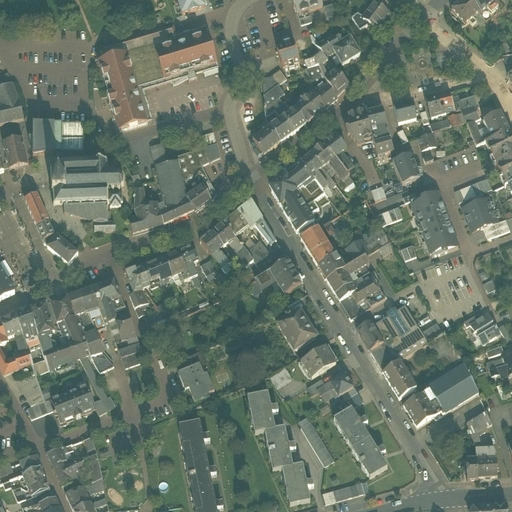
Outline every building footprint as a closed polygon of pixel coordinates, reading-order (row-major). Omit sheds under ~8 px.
[(176,0),(182,16),(205,9),(201,0),(176,0)] [(294,9),(296,16),(297,16),(308,13),(322,9),(319,0),(291,0),(293,3),(292,4),(293,9),(294,9)] [(473,20),(479,15),(465,0),(451,12),(465,27),(469,24),(472,27),(476,24),(473,20)] [(465,0),(479,15),(480,17),(485,12),(487,11),(491,15),(498,9),(494,4),(498,1),(497,0),(465,0)] [(498,9),(500,12),(504,8),(498,1),(494,4),(498,9)] [(351,20),(359,33),(367,28),(369,26),(375,30),(382,20),(384,21),(389,14),(375,4),(363,19),(357,15),(353,18),(353,19),(351,20)] [(323,8),(329,26),(339,22),(334,5),(323,8)] [(480,17),(486,23),(487,24),(491,19),(485,12),(480,17)] [(297,16),(301,27),(312,24),(308,13),(297,16)] [(486,23),(480,17),(479,15),(473,20),(476,24),(480,28),(486,23)] [(110,106),(118,133),(147,124),(138,93),(137,89),(166,80),(166,78),(171,77),(172,79),(195,72),(194,70),(200,68),(200,70),(217,65),(208,36),(206,29),(176,38),(162,42),(159,32),(102,48),(105,61),(98,63),(105,88),(108,96),(106,96),(107,98),(109,105),(109,106),(110,106)] [(324,58),(333,52),(332,50),(342,44),(339,38),(334,41),(332,37),(315,47),(321,55),(324,58)] [(350,40),(359,55),(364,52),(355,37),(350,40)] [(350,39),(342,44),(332,50),(333,52),(334,55),(336,58),(340,65),(342,67),(352,61),(360,57),(359,55),(350,40),(350,39)] [(402,53),(406,57),(413,49),(423,47),(432,51),(438,60),(437,70),(430,77),(422,79),(423,86),(435,81),(442,74),(444,64),(442,54),(436,46),(427,41),(417,41),(408,45),(402,53)] [(277,52),(283,70),(288,69),(288,67),(292,65),(293,67),(299,66),(293,43),(280,46),(282,51),(277,52)] [(511,51),(505,44),(500,48),(506,55),(511,51)] [(304,63),(307,70),(318,67),(327,86),(337,100),(349,87),(335,71),(327,78),(322,67),(328,63),(325,60),(324,58),(321,55),(314,61),(304,63)] [(511,56),(502,58),(505,65),(511,64),(511,56)] [(333,69),(340,65),(336,58),(328,63),(333,69)] [(327,78),(335,71),(333,69),(328,63),(322,67),(327,78)] [(313,93),(315,95),(327,86),(318,67),(307,70),(305,71),(310,82),(313,93)] [(263,85),(263,97),(264,97),(278,87),(286,81),(280,72),(269,79),(263,80),(263,85)] [(0,77),(0,84),(10,80),(8,75),(0,77)] [(0,126),(24,122),(19,103),(12,86),(0,90),(0,126)] [(337,100),(327,86),(315,95),(326,110),(337,101),(337,100)] [(264,108),(264,111),(278,101),(284,96),(278,87),(264,97),(264,108)] [(298,108),(295,110),(305,125),(307,124),(308,125),(314,121),(313,120),(321,114),(321,113),(324,111),(325,111),(313,94),(307,99),(301,103),(296,106),(298,108)] [(446,116),(454,114),(452,106),(450,100),(448,94),(436,97),(441,112),(444,111),(446,116)] [(424,100),(430,121),(437,119),(441,118),(446,116),(444,111),(441,112),(436,97),(424,100)] [(458,97),(450,100),(452,106),(460,103),(458,97)] [(474,99),(460,103),(463,112),(475,108),(476,108),(474,99)] [(274,114),(280,121),(285,117),(283,114),(288,110),(284,105),(282,106),(278,101),(264,111),(265,120),(274,114)] [(460,112),(463,112),(460,103),(452,106),(454,114),(460,112)] [(394,109),(399,126),(416,122),(415,117),(417,116),(416,110),(413,111),(411,104),(394,109)] [(466,125),(467,127),(474,124),(480,121),(475,108),(463,112),(460,112),(462,116),(466,125)] [(299,131),(293,123),(295,121),(290,114),(288,110),(283,114),(285,117),(280,121),(274,126),(269,129),(280,145),(299,131)] [(304,126),(305,125),(295,110),(290,114),(295,121),(293,123),(299,131),(305,126),(304,126)] [(381,111),(364,115),(373,143),(374,145),(389,141),(381,111)] [(364,115),(363,115),(362,113),(347,117),(348,120),(345,121),(346,123),(343,123),(347,138),(350,137),(350,139),(354,143),(355,143),(356,145),(357,147),(373,143),(364,115)] [(423,126),(429,125),(425,113),(420,115),(423,126)] [(489,136),(492,141),(508,133),(499,115),(483,123),(486,129),(489,136)] [(462,116),(457,117),(460,127),(466,125),(462,116)] [(449,121),(451,130),(460,127),(457,117),(448,120),(449,121)] [(451,130),(449,121),(430,126),(430,128),(437,126),(439,133),(451,130)] [(263,134),(269,129),(267,126),(267,124),(266,125),(260,130),(263,134)] [(467,127),(475,146),(476,149),(486,144),(492,141),(489,136),(482,139),(483,140),(481,140),(478,132),(474,124),(467,127)] [(54,125),(54,126),(54,154),(61,154),(61,155),(84,155),(84,126),(62,126),(62,125),(54,125)] [(33,126),(33,138),(28,139),(33,159),(54,155),(54,154),(54,126),(33,126)] [(430,128),(432,135),(439,133),(437,126),(430,128)] [(264,158),(280,145),(269,129),(263,134),(253,142),(254,143),(263,157),(264,158)] [(486,129),(478,132),(481,140),(483,140),(482,139),(489,136),(486,129)] [(397,134),(402,145),(408,142),(402,132),(397,134)] [(502,178),(505,185),(506,187),(508,186),(511,184),(511,140),(508,133),(492,141),(486,144),(492,157),(500,173),(502,178)] [(202,137),(205,149),(217,145),(213,134),(202,137)] [(418,140),(422,152),(436,148),(432,136),(423,139),(418,140)] [(324,146),(335,161),(342,155),(346,152),(335,138),(331,140),(324,146)] [(9,171),(16,170),(15,166),(28,164),(22,140),(3,144),(9,171)] [(377,158),(393,153),(389,141),(374,145),(377,158)] [(258,158),(260,158),(263,157),(254,143),(251,145),(254,149),(254,152),(258,158)] [(204,150),(210,164),(221,159),(217,145),(205,149),(204,150)] [(151,148),(155,168),(167,165),(162,146),(151,148)] [(324,146),(311,156),(325,175),(329,171),(326,167),(330,165),(335,161),(324,146)] [(177,158),(178,163),(186,199),(203,187),(212,203),(217,196),(209,183),(204,185),(202,181),(207,179),(202,168),(210,164),(204,150),(177,158)] [(342,155),(335,161),(346,175),(353,170),(342,155)] [(311,156),(300,164),(325,196),(327,199),(333,195),(332,194),(334,193),(332,191),(335,188),(330,181),(325,175),(311,156)] [(402,188),(420,181),(410,157),(392,164),(402,188)] [(497,174),(500,173),(492,157),(489,159),(497,174)] [(334,175),(342,185),(349,179),(346,175),(335,161),(330,165),(333,169),(330,170),(334,175)] [(94,235),(111,234),(112,233),(113,232),(114,231),(115,229),(114,227),(113,225),(112,224),(110,224),(108,224),(107,212),(108,212),(108,210),(107,210),(107,205),(108,206),(110,206),(110,208),(109,209),(110,210),(111,209),(119,209),(120,210),(121,209),(120,208),(120,205),(121,205),(122,206),(123,205),(122,204),(122,196),(123,195),(122,194),(121,195),(119,195),(119,193),(120,193),(119,191),(122,188),(124,189),(124,187),(123,187),(123,182),(124,182),(124,180),(122,181),(120,178),(120,176),(119,176),(118,177),(114,177),(113,172),(114,170),(113,169),(112,170),(109,170),(109,167),(109,166),(106,163),(105,165),(93,165),(92,164),(91,165),(80,165),(80,163),(78,163),(78,165),(75,166),(75,162),(70,163),(70,166),(66,166),(66,164),(64,164),(64,166),(51,166),(50,165),(49,166),(50,168),(51,194),(54,194),(54,205),(53,207),(54,208),(55,207),(64,206),(64,215),(94,224),(94,235)] [(155,168),(156,170),(157,176),(164,205),(164,206),(166,211),(188,202),(186,199),(178,163),(167,165),(155,168)] [(300,164),(274,185),(277,188),(277,189),(276,189),(275,190),(275,192),(276,193),(272,196),(296,235),(314,224),(310,217),(319,211),(314,204),(325,196),(300,164)] [(325,175),(330,181),(334,175),(330,170),(333,169),(330,165),(326,167),(329,171),(325,175)] [(355,174),(353,170),(346,175),(349,179),(355,174)] [(132,186),(133,192),(135,191),(143,190),(138,176),(131,178),(131,179),(132,186)] [(353,184),(349,179),(342,185),(345,189),(353,184)] [(482,183),(487,194),(492,192),(487,180),(482,183)] [(476,185),(481,196),(487,194),(482,183),(476,185)] [(400,184),(393,186),(396,195),(403,192),(400,184)] [(268,189),(272,196),(276,193),(275,192),(275,190),(276,189),(277,189),(277,188),(274,185),(268,189)] [(471,187),(476,199),(479,197),(481,196),(476,185),(471,187)] [(186,199),(188,202),(194,213),(195,215),(212,203),(203,187),(186,199)] [(465,189),(470,201),(476,199),(471,187),(465,189)] [(382,188),(372,192),(376,204),(387,200),(382,188)] [(460,192),(465,203),(470,201),(465,189),(460,192)] [(129,223),(133,236),(164,227),(160,214),(157,207),(157,206),(157,205),(146,209),(143,190),(135,191),(134,212),(137,220),(129,223)] [(25,201),(37,230),(49,225),(36,196),(34,192),(22,196),(25,201)] [(454,194),(459,205),(465,203),(460,192),(454,194)] [(432,260),(458,250),(455,242),(454,242),(452,238),(453,238),(450,231),(450,232),(447,225),(448,225),(445,217),(444,217),(442,213),(443,213),(441,206),(440,207),(438,202),(440,202),(436,194),(416,202),(410,204),(413,211),(414,211),(419,226),(423,237),(424,237),(430,252),(429,252),(432,260)] [(410,204),(416,202),(414,196),(403,200),(405,206),(410,204)] [(471,201),(473,206),(485,202),(482,196),(471,201)] [(495,221),(489,205),(489,206),(487,201),(485,202),(473,206),(462,211),(472,235),(483,231),(496,226),(494,221),(495,221)] [(188,202),(166,211),(171,223),(194,213),(188,202)] [(238,217),(249,209),(252,206),(251,203),(237,215),(238,217)] [(164,205),(157,207),(160,214),(166,211),(164,206),(164,205)] [(249,209),(238,217),(248,230),(250,232),(255,228),(268,245),(274,241),(253,207),(249,209)] [(376,218),(381,229),(403,220),(399,209),(376,218)] [(164,227),(171,223),(166,211),(160,214),(164,227)] [(237,215),(223,225),(235,240),(248,230),(238,217),(237,215)] [(496,226),(483,231),(487,242),(509,233),(505,222),(497,225),(496,226)] [(296,235),(300,241),(318,230),(314,224),(296,235)] [(329,224),(318,230),(323,238),(325,237),(327,241),(332,238),(336,235),(333,232),(329,224)] [(45,246),(54,236),(49,225),(37,230),(43,242),(44,245),(45,246)] [(223,225),(212,234),(223,249),(228,245),(235,240),(223,225)] [(337,229),(333,232),(336,235),(332,238),(334,242),(342,237),(337,229)] [(248,230),(235,240),(253,263),(258,269),(272,260),(270,257),(259,244),(255,247),(247,237),(251,234),(250,232),(248,230)] [(300,241),(317,269),(335,258),(323,238),(318,230),(300,241)] [(381,231),(345,252),(344,253),(345,255),(347,254),(350,259),(354,266),(365,259),(370,257),(370,256),(389,245),(381,231)] [(218,253),(223,249),(212,234),(200,244),(221,271),(228,265),(221,256),(220,256),(218,253)] [(47,249),(68,267),(78,255),(57,237),(47,249)] [(246,268),(253,263),(235,240),(228,245),(246,268)] [(379,251),(383,258),(393,252),(389,245),(379,251)] [(191,247),(178,253),(190,281),(191,281),(195,279),(197,278),(192,266),(195,265),(194,264),(198,263),(191,248),(191,247)] [(401,252),(405,264),(416,259),(412,248),(401,252)] [(272,260),(274,263),(284,257),(280,251),(270,257),(272,260)] [(178,253),(164,259),(173,279),(183,275),(184,277),(182,279),(184,284),(190,281),(178,253)] [(287,263),(284,257),(274,263),(278,268),(287,263)] [(317,269),(321,274),(339,263),(335,258),(317,269)] [(164,259),(141,268),(149,285),(159,281),(160,284),(173,279),(164,259)] [(340,263),(339,263),(321,274),(326,283),(354,266),(350,259),(341,264),(340,263)] [(326,283),(334,297),(352,286),(348,279),(365,269),(369,266),(365,259),(354,266),(326,283)] [(211,262),(206,265),(211,275),(216,273),(211,262)] [(277,284),(273,287),(272,287),(272,288),(275,293),(280,290),(285,297),(302,287),(287,263),(278,268),(254,283),(260,292),(261,292),(270,286),(274,281),(277,284)] [(206,278),(211,275),(206,265),(200,267),(206,278)] [(221,271),(225,276),(232,270),(228,265),(221,271)] [(141,288),(149,285),(141,268),(126,275),(134,295),(142,292),(141,288)] [(348,279),(352,286),(369,276),(365,269),(348,279)] [(0,302),(14,295),(0,270),(0,302)] [(369,276),(352,286),(334,297),(339,305),(340,305),(351,323),(385,302),(371,279),(376,276),(374,273),(369,276)] [(96,288),(100,300),(108,325),(109,325),(115,322),(114,321),(116,321),(114,313),(125,310),(113,281),(96,288)] [(483,287),(487,296),(496,291),(492,282),(483,287)] [(254,283),(249,287),(251,290),(255,297),(262,293),(261,292),(260,292),(254,283)] [(95,301),(100,300),(96,288),(80,294),(87,315),(87,316),(88,316),(97,313),(99,312),(95,301)] [(129,297),(135,311),(145,306),(149,305),(142,292),(134,295),(129,297)] [(76,318),(87,315),(80,294),(67,298),(72,311),(75,318),(76,318)] [(85,338),(76,318),(75,318),(72,311),(71,311),(67,298),(50,303),(57,325),(60,333),(64,340),(69,347),(76,362),(79,361),(85,358),(85,359),(89,357),(90,357),(85,342),(87,341),(85,338)] [(99,312),(97,313),(100,318),(91,322),(94,329),(96,333),(96,335),(110,330),(109,325),(108,325),(100,300),(95,301),(99,312)] [(289,308),(292,314),(303,308),(299,302),(289,308)] [(167,303),(156,309),(155,307),(152,309),(156,315),(159,314),(164,312),(166,316),(173,313),(167,303)] [(30,310),(38,338),(51,334),(55,333),(46,305),(30,310)] [(135,311),(139,319),(145,316),(144,312),(147,310),(145,306),(135,311)] [(372,352),(384,373),(399,364),(428,346),(421,335),(418,329),(405,308),(372,328),(383,346),(372,352)] [(15,316),(21,335),(26,350),(29,348),(31,352),(41,349),(38,338),(30,310),(15,316)] [(145,320),(147,327),(165,319),(166,319),(166,318),(166,317),(166,316),(164,312),(159,314),(156,315),(145,320)] [(87,316),(91,322),(100,318),(97,313),(88,316),(87,316)] [(114,321),(115,322),(117,329),(122,342),(127,341),(136,337),(127,313),(119,316),(120,319),(116,321),(114,321)] [(276,324),(293,353),(316,339),(315,338),(318,337),(313,329),(311,331),(308,327),(309,326),(306,321),(307,320),(307,319),(304,320),(300,313),(292,317),(290,315),(276,324)] [(85,338),(96,333),(94,329),(91,322),(87,316),(87,315),(76,318),(85,338)] [(470,328),(482,321),(478,315),(463,325),(466,330),(470,328)] [(15,316),(0,322),(7,340),(15,337),(21,335),(15,316)] [(488,317),(486,318),(498,338),(500,337),(488,317)] [(478,341),(482,348),(498,338),(486,318),(482,321),(470,328),(474,335),(472,336),(476,342),(478,341)] [(8,343),(7,340),(0,322),(0,321),(0,348),(8,344),(8,343)] [(115,322),(109,325),(110,330),(111,333),(117,331),(117,329),(115,322)] [(356,333),(369,354),(372,352),(383,346),(372,328),(370,324),(356,333)] [(150,333),(153,339),(171,331),(169,325),(150,333)] [(421,335),(428,346),(443,337),(436,325),(421,335)] [(498,330),(504,341),(509,338),(503,327),(498,330)] [(114,369),(102,355),(103,353),(96,335),(96,333),(85,338),(87,341),(85,342),(90,357),(89,357),(90,359),(96,369),(99,374),(100,376),(114,369)] [(44,356),(51,354),(46,340),(50,338),(51,338),(52,337),(51,334),(38,338),(41,349),(44,356)] [(21,355),(22,356),(27,354),(26,350),(21,335),(15,337),(21,355)] [(428,346),(445,373),(462,363),(445,336),(443,337),(428,346)] [(476,342),(472,336),(469,338),(477,351),(482,348),(478,341),(476,342)] [(127,341),(128,346),(138,343),(136,337),(127,341)] [(60,342),(63,349),(69,347),(64,340),(60,342)] [(304,348),(307,353),(316,347),(313,342),(304,348)] [(131,348),(134,356),(137,355),(142,353),(139,345),(131,348)] [(63,349),(51,354),(44,356),(46,361),(50,373),(76,363),(76,362),(69,347),(63,349)] [(118,352),(121,360),(126,359),(131,357),(134,356),(131,348),(129,349),(118,352)] [(310,381),(311,381),(336,366),(335,365),(325,349),(326,349),(325,348),(300,364),(301,365),(301,364),(311,380),(310,381)] [(486,354),(488,360),(501,356),(503,355),(501,349),(486,354)] [(0,370),(4,378),(18,372),(18,370),(14,360),(6,364),(0,352),(0,370)] [(498,369),(505,367),(511,364),(511,352),(503,355),(501,356),(503,361),(486,366),(489,373),(498,369)] [(137,355),(140,366),(146,364),(142,353),(137,355)] [(14,360),(18,370),(26,367),(31,365),(27,354),(22,356),(21,355),(14,358),(14,360)] [(199,366),(202,372),(207,369),(200,354),(189,359),(193,369),(199,366)] [(131,357),(135,368),(140,366),(137,355),(134,356),(131,357)] [(126,359),(129,370),(135,368),(131,357),(126,359)] [(101,402),(104,408),(112,404),(112,403),(110,399),(107,400),(85,359),(85,358),(79,361),(101,402)] [(123,365),(125,371),(129,370),(126,359),(121,360),(123,365)] [(33,374),(35,378),(49,373),(50,373),(46,361),(31,367),(33,374)] [(435,419),(439,426),(461,412),(480,401),(462,363),(445,373),(417,390),(421,397),(422,396),(435,419)] [(382,374),(385,379),(402,369),(399,364),(384,373),(382,374)] [(189,391),(194,404),(204,401),(203,398),(214,393),(207,375),(204,377),(202,372),(199,366),(193,369),(178,375),(183,387),(186,385),(189,391)] [(501,379),(508,377),(505,367),(498,369),(501,377),(501,379)] [(268,380),(275,391),(292,381),(285,369),(268,380)] [(404,372),(402,369),(385,379),(399,402),(416,391),(411,383),(413,381),(406,371),(404,372)] [(489,373),(491,379),(501,377),(498,369),(489,373)] [(15,380),(31,409),(44,403),(40,393),(35,378),(33,374),(15,380)] [(345,376),(329,385),(336,397),(338,399),(342,397),(353,390),(348,382),(349,381),(350,380),(350,378),(349,377),(347,376),(345,377),(345,376)] [(307,391),(312,399),(319,395),(318,392),(324,388),(320,382),(307,391)] [(325,404),(336,397),(329,385),(324,388),(318,392),(319,395),(325,404)] [(505,395),(502,386),(495,389),(502,403),(511,399),(509,394),(505,395)] [(51,402),(60,426),(75,420),(75,421),(81,419),(81,418),(96,412),(93,405),(86,389),(79,392),(79,393),(59,400),(59,399),(51,402)] [(345,403),(348,401),(357,396),(353,390),(342,397),(345,403)] [(255,436),(264,434),(274,432),(274,431),(271,415),(278,414),(276,408),(270,409),(267,395),(247,399),(255,436)] [(357,395),(357,396),(348,401),(353,410),(363,404),(357,395)] [(403,408),(416,431),(435,419),(422,396),(421,397),(403,408)] [(27,411),(31,422),(53,413),(49,402),(27,411)] [(98,418),(107,414),(104,408),(101,402),(93,405),(96,412),(98,418)] [(112,404),(104,408),(107,414),(115,410),(115,409),(117,408),(114,402),(112,403),(112,404)] [(169,407),(172,415),(177,412),(174,405),(169,407)] [(334,421),(352,451),(369,440),(361,428),(367,425),(364,420),(358,423),(351,411),(334,421)] [(467,426),(471,437),(476,435),(486,429),(492,427),(492,426),(486,414),(467,426)] [(216,511),(223,510),(222,504),(215,505),(209,478),(216,476),(215,470),(208,472),(203,444),(210,443),(209,437),(202,438),(199,424),(179,428),(179,429),(195,511),(216,511)] [(300,430),(303,435),(313,429),(310,424),(300,430)] [(303,435),(306,440),(316,434),(313,429),(303,435)] [(284,430),(274,431),(274,432),(264,434),(272,473),(282,471),(292,469),(289,452),(295,451),(294,445),(287,447),(284,430)] [(306,440),(309,445),(319,439),(316,434),(306,440)] [(466,475),(467,483),(478,482),(478,480),(497,479),(496,459),(493,451),(482,452),(476,435),(471,437),(476,451),(476,462),(466,462),(466,470),(463,470),(463,476),(466,475)] [(309,445),(312,450),(322,444),(319,439),(309,445)] [(379,458),(369,440),(352,451),(369,480),(387,470),(382,463),(388,459),(385,454),(379,458)] [(97,457),(95,451),(91,441),(85,443),(88,454),(88,455),(89,459),(97,457)] [(312,450),(315,455),(325,449),(322,444),(312,450)] [(61,452),(64,457),(69,455),(73,453),(71,448),(61,452)] [(315,455),(318,459),(328,454),(325,449),(315,455)] [(67,463),(66,462),(64,457),(61,452),(47,457),(53,469),(67,463)] [(318,459),(321,464),(331,459),(328,454),(318,459)] [(93,474),(93,475),(100,473),(97,457),(89,459),(93,474)] [(20,465),(24,475),(25,477),(40,471),(43,470),(37,458),(20,465)] [(67,463),(53,469),(62,490),(79,483),(75,475),(85,471),(79,458),(67,463)] [(321,464),(324,469),(334,464),(331,459),(321,464)] [(0,470),(0,478),(13,473),(10,466),(0,470)] [(302,467),(292,469),(282,471),(290,508),(310,504),(307,490),(313,488),(312,483),(305,484),(302,467)] [(46,484),(40,471),(25,477),(23,478),(28,491),(46,484)] [(86,477),(90,486),(102,481),(100,473),(93,475),(93,474),(86,477)] [(90,487),(83,490),(87,499),(104,492),(102,481),(90,486),(90,487)] [(3,486),(5,492),(12,489),(9,483),(3,486)] [(49,493),(46,484),(28,491),(32,499),(32,500),(49,493)] [(361,485),(355,487),(358,497),(364,496),(361,485)] [(353,499),(358,497),(355,487),(350,488),(353,499)] [(347,500),(353,499),(350,488),(344,490),(347,500)] [(74,511),(90,506),(87,499),(83,490),(65,497),(72,511),(74,511)] [(342,502),(347,500),(344,490),(339,491),(342,502)] [(18,504),(19,504),(26,501),(24,496),(21,497),(19,492),(16,493),(16,491),(12,492),(17,503),(18,504)] [(336,503),(342,502),(339,491),(333,493),(336,503)] [(331,505),(336,503),(333,493),(328,495),(331,505)] [(325,507),(331,505),(328,495),(322,496),(321,496),(324,507),(325,507)] [(35,511),(52,511),(60,509),(56,500),(39,505),(41,510),(36,511),(35,511)] [(106,500),(90,506),(93,511),(99,508),(107,506),(106,500)]
